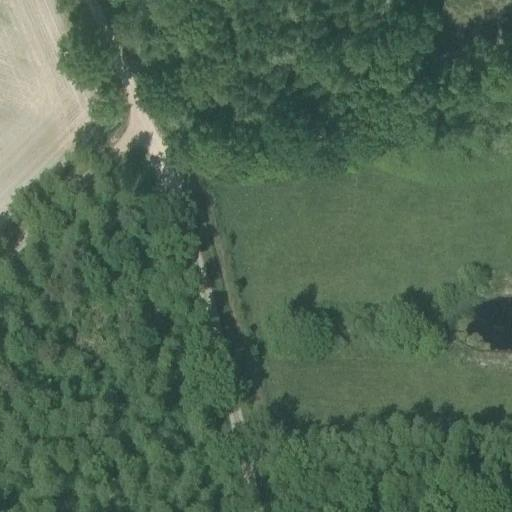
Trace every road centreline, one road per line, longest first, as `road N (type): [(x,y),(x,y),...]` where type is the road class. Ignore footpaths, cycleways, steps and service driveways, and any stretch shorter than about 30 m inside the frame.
road 1 (track): [(162,160),(259,511)]
road 2 (track): [(147,125),(0,269)]
road 3 (track): [(92,0),(147,125)]
